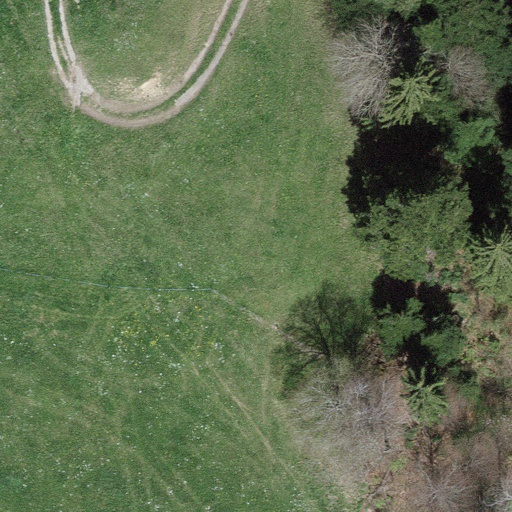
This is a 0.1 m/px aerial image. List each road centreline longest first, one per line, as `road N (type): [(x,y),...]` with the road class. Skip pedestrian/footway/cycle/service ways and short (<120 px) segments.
road 1 (track): [(313,511),(268,417),(165,265),(61,137),(59,49)]
road 2 (track): [(232,0),(204,67),(164,106),(110,109),(59,49),(51,0)]
